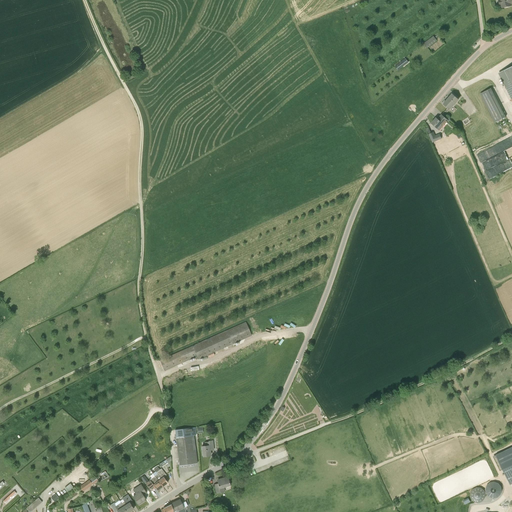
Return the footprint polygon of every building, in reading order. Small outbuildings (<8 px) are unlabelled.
[(437,40),(434,36),(424,44),(427,48),(437,40)] [(408,62),(405,58),(395,66),(398,70),(408,62)] [(511,100),(511,66),(498,73),(511,100)] [(506,117),(491,88),(480,93),(495,122),(506,117)] [(459,99),(452,93),(443,104),(449,110),(459,99)] [(436,118),(431,123),(439,130),(447,121),(449,122),(450,120),(443,113),(442,115),(441,115),(438,119),(436,118)] [(433,132),(429,134),(432,142),(441,139),(439,134),(435,136),(433,132)] [(511,148),(482,161),(489,178),(509,170),(505,161),(507,161),(510,166),(511,165),(511,148)] [(199,359),(251,335),(246,322),(160,361),(164,370),(195,357),(196,359),(198,358),(199,359)] [(173,378),(184,402),(247,373),(239,355),(203,372),(200,366),(173,378)] [(179,466),(181,466),(181,468),(193,466),(193,464),(197,464),(195,449),(193,435),(195,435),(195,431),(187,432),(188,432),(175,434),(179,466)] [(213,449),(212,441),(208,441),(209,446),(202,446),(203,456),(210,455),(210,449),(213,449)] [(511,447),(495,455),(509,484),(511,482),(511,447)] [(153,474),(155,476),(163,486),(168,482),(164,477),(166,475),(161,468),(156,472),(155,471),(153,474)] [(154,486),(157,490),(163,486),(155,476),(150,480),(148,481),(144,476),(141,478),(145,484),(146,484),(150,489),(154,486)] [(218,483),(214,484),(216,493),(222,492),(225,491),(224,487),(230,485),(228,477),(217,481),(218,483)] [(89,480),(80,487),(78,488),(81,491),(81,492),(92,484),(89,480)] [(502,495),(500,481),(486,483),(488,497),(502,495)] [(131,499),(133,497),(138,505),(146,500),(145,499),(141,493),(145,490),(141,484),(139,486),(138,484),(133,487),(134,489),(133,489),(134,492),(131,494),(129,490),(127,492),(128,494),(128,495),(131,499)] [(5,498),(7,500),(8,501),(15,495),(14,494),(12,492),(5,498)] [(131,499),(128,495),(122,498),(124,502),(121,504),(126,511),(128,511),(134,509),(129,502),(132,501),(131,499)] [(32,503),(36,508),(42,502),(41,501),(38,498),(32,503)] [(174,511),(180,511),(186,510),(187,508),(186,506),(184,507),(180,499),(171,503),(174,511)] [(212,504),(211,499),(206,500),(208,507),(217,505),(216,503),(212,504)] [(117,510),(118,511),(126,511),(121,504),(121,503),(119,501),(114,503),(110,505),(115,511),(117,510)] [(174,511),(171,503),(163,508),(161,510),(161,511),(174,511)]
